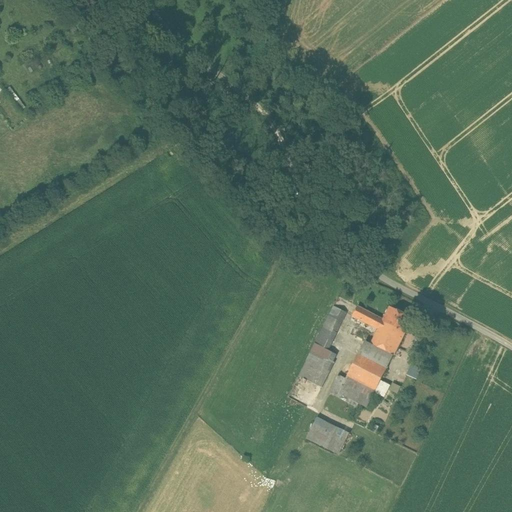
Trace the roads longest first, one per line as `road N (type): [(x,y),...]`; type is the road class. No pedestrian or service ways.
road 1 (unclassified): [(147,0),(177,40),(268,116),(299,199),(384,278),(511,347)]
road 2 (track): [(138,511),(282,257)]
